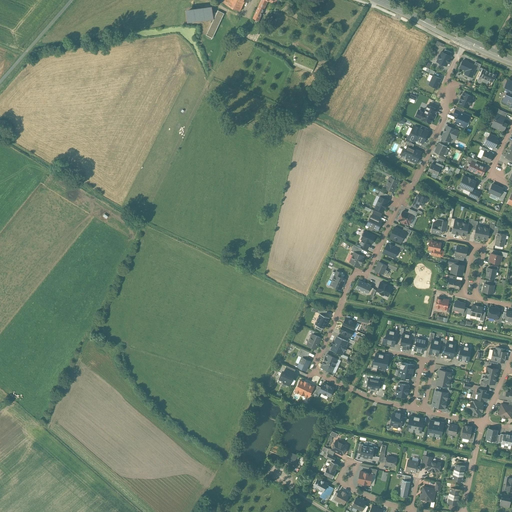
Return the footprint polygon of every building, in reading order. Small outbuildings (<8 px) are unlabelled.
[(222,0),(222,2),(240,11),(245,1),(243,1),(243,0),(222,0)] [(261,0),(253,18),(259,21),(268,1),(275,3),(276,0),(261,0)] [(187,11),(188,21),(212,18),(211,8),(187,11)] [(224,14),(218,11),(215,16),(221,19),(224,14)] [(215,16),(206,34),(212,38),(221,19),(215,16)] [(443,52),(441,51),(440,55),(439,55),(438,58),(437,61),(439,62),(439,63),(439,64),(441,65),(442,64),(443,64),(446,65),(448,62),(450,59),(449,59),(451,56),(450,55),(443,52)] [(316,61),(296,52),(295,55),(298,56),(296,60),(314,67),(316,61)] [(314,67),(296,60),(294,64),(312,72),(314,67)] [(474,65),(463,60),(460,67),(467,71),(468,73),(467,74),(472,77),(476,69),(473,67),(474,65)] [(481,64),(475,62),(474,65),(473,67),(476,69),(479,70),(481,64)] [(483,69),(477,81),(482,82),(483,78),(493,82),(497,75),(483,69)] [(441,79),(433,75),(429,84),(437,88),(441,79)] [(511,96),(511,89),(510,89),(508,94),(506,94),(503,101),(507,103),(507,104),(510,105),(511,105),(511,96)] [(467,94),(464,92),(462,96),(460,99),(459,103),(462,104),(461,105),(465,106),(468,107),(470,104),(472,100),(473,96),(467,94)] [(419,109),(415,117),(432,124),(434,120),(435,120),(438,115),(436,114),(439,108),(429,104),(425,112),(419,109)] [(472,116),(456,109),(454,115),(458,117),(455,123),(467,128),(472,116)] [(507,113),(499,109),(497,114),(505,118),(507,113)] [(505,118),(497,114),(495,118),(492,124),(496,126),(496,127),(500,129),(504,130),(507,124),(503,122),(505,118)] [(407,119),(401,116),(398,122),(404,125),(407,119)] [(418,127),(414,125),(407,139),(415,143),(416,141),(424,145),(429,132),(427,131),(418,127)] [(459,131),(447,126),(446,128),(445,128),(444,131),(444,132),(442,137),(450,141),(453,135),(456,136),(459,131)] [(489,136),(488,136),(487,139),(486,140),(484,143),(485,144),(492,147),(492,146),(495,147),(498,141),(497,140),(489,136)] [(439,143),(435,152),(444,156),(448,147),(439,143)] [(412,148),(408,146),(407,147),(406,150),(403,148),(400,155),(404,156),(403,157),(403,158),(406,159),(407,158),(411,159),(410,160),(416,163),(419,158),(418,158),(419,156),(421,153),(415,150),(415,149),(412,148)] [(489,153),(485,151),(481,158),(489,162),(493,155),(489,153)] [(476,172),(479,165),(479,164),(476,163),(471,161),(471,160),(468,158),(467,161),(471,162),(468,169),(475,173),(476,172)] [(436,166),(432,164),(428,172),(438,176),(441,169),(436,166)] [(479,165),(476,172),(482,175),(486,168),(479,165)] [(469,178),(464,176),(463,178),(462,178),(461,180),(462,181),(459,186),(471,191),(469,195),(473,197),(476,191),(472,189),(476,182),(472,180),(473,180),(469,178)] [(389,177),(384,188),(395,193),(400,182),(389,177)] [(503,189),(493,184),(489,192),(499,196),(503,189)] [(388,195),(380,191),(378,196),(380,197),(386,200),(388,195)] [(419,198),(416,197),(412,206),(417,209),(419,204),(422,206),(424,202),(427,203),(429,199),(420,195),(419,198)] [(380,197),(375,208),(383,211),(385,208),(386,208),(387,205),(387,204),(388,201),(386,200),(380,197)] [(417,213),(409,209),(407,214),(413,216),(415,218),(417,213)] [(379,220),(374,217),(377,212),(374,210),(371,216),(369,221),(370,221),(368,226),(374,228),(373,229),(377,231),(382,221),(379,220)] [(407,214),(403,212),(400,216),(399,217),(398,219),(399,220),(399,221),(402,222),(402,223),(405,224),(406,224),(409,225),(413,216),(407,214)] [(438,221),(434,223),(433,228),(432,232),(441,235),(442,233),(442,234),(444,232),(444,231),(446,231),(447,225),(450,226),(451,219),(449,218),(448,218),(447,222),(443,221),(443,222),(438,221)] [(434,222),(433,228),(434,223),(438,221),(443,222),(443,221),(438,220),(434,222)] [(462,223),(455,221),(453,228),(452,233),(459,234),(462,223)] [(468,224),(462,223),(459,234),(466,236),(468,227),(469,224),(468,224)] [(477,226),(476,230),(474,237),(481,239),(483,227),(477,226)] [(402,231),(395,227),(390,238),(397,241),(397,240),(401,242),(404,235),(405,232),(402,231)] [(411,231),(404,227),(402,231),(405,232),(404,235),(408,237),(411,231)] [(489,228),(483,227),(481,239),(487,240),(489,233),(490,228),(489,228)] [(375,236),(365,232),(364,232),(363,231),(361,235),(363,236),(361,239),(362,239),(360,245),(368,248),(371,241),(373,242),(375,236)] [(498,233),(497,233),(497,236),(495,245),(504,247),(506,235),(498,233)] [(435,242),(434,241),(431,241),(430,241),(428,249),(439,252),(441,244),(435,242)] [(393,246),(390,244),(390,245),(387,244),(385,247),(386,248),(384,253),(393,257),(395,253),(396,253),(398,249),(398,248),(394,247),(393,246)] [(356,246),(354,245),(351,251),(354,252),(359,254),(362,249),(360,248),(356,246)] [(467,248),(460,246),(459,249),(458,250),(457,249),(456,250),(455,251),(455,254),(455,255),(464,257),(466,258),(467,248)] [(359,254),(354,252),(350,262),(359,266),(360,263),(361,264),(363,259),(362,259),(363,256),(359,254)] [(498,255),(491,254),(489,262),(500,264),(502,256),(498,255)] [(379,262),(375,271),(383,274),(387,265),(379,262)] [(457,264),(453,264),(453,265),(451,272),(462,275),(464,266),(457,264)] [(489,268),(488,268),(486,277),(490,278),(494,279),(496,270),(489,268)] [(343,279),(335,275),(331,285),(341,289),(345,279),(343,279)] [(456,280),(450,279),(450,280),(448,287),(449,287),(449,288),(451,288),(452,288),(459,289),(460,282),(456,280)] [(368,295),(370,289),(371,287),(360,281),(356,290),(368,295)] [(394,288),(381,282),(376,292),(389,298),(394,288)] [(494,286),(484,283),(483,292),(492,294),(494,286)] [(449,300),(437,298),(435,307),(447,310),(448,303),(449,300)] [(459,301),(456,301),(455,302),(453,310),(463,312),(464,307),(465,304),(459,303),(459,301)] [(476,306),(472,305),(470,315),(480,317),(481,317),(482,312),(483,308),(479,307),(480,307),(476,306)] [(500,309),(490,307),(488,317),(496,319),(497,319),(499,313),(500,309)] [(325,316),(319,314),(315,324),(316,325),(315,328),(321,331),(323,328),(324,329),(325,329),(324,328),(329,318),(325,316)] [(352,321),(346,318),(343,325),(353,330),(354,326),(355,327),(357,323),(353,321),(352,321)] [(353,330),(343,325),(340,332),(350,336),(353,330)] [(394,346),(397,332),(387,330),(386,335),(383,337),(382,344),(394,346)] [(322,339),(312,335),(307,347),(316,351),(322,339)] [(362,338),(356,335),(354,341),(355,342),(360,344),(362,338)] [(347,342),(337,337),(334,343),(346,349),(347,347),(347,345),(346,345),(348,342),(347,342)] [(426,340),(417,338),(414,351),(423,352),(424,348),(424,347),(426,340)] [(346,349),(334,343),(331,350),(342,354),(343,351),(344,351),(345,351),(346,349)] [(505,349),(496,347),(496,350),(493,350),(491,359),(491,360),(498,361),(504,362),(505,356),(507,356),(508,353),(505,352),(505,349)] [(310,353),(301,349),(298,356),(302,358),(307,360),(310,353)] [(331,356),(327,354),(324,361),(335,365),(337,359),(338,359),(331,356)] [(389,355),(385,354),(385,355),(376,354),(375,360),(373,359),(371,370),(376,371),(377,368),(385,370),(387,363),(389,355)] [(307,360),(302,358),(298,367),(306,371),(310,361),(307,360)] [(335,365),(324,361),(321,367),(327,370),(332,372),(335,365)] [(414,365),(399,362),(397,367),(399,368),(398,376),(411,379),(412,373),(413,373),(413,369),(414,365)] [(490,368),(487,367),(485,375),(496,377),(498,369),(490,368)] [(286,369),(284,373),(283,372),(282,373),(279,379),(283,381),(284,383),(289,386),(292,379),(291,379),(294,373),(286,369)] [(447,372),(439,370),(438,377),(450,380),(452,373),(447,372)] [(496,377),(485,375),(484,382),(487,383),(494,384),(496,377)] [(449,387),(450,380),(438,377),(436,384),(443,386),(449,387)] [(382,380),(369,378),(367,389),(379,392),(380,389),(382,380)] [(307,383),(305,382),(304,382),(300,380),(299,384),(298,384),(297,387),(295,390),(296,391),(298,393),(299,392),(300,393),(300,394),(303,395),(304,395),(305,395),(305,396),(307,397),(307,396),(309,397),(310,394),(311,395),(315,387),(307,384),(307,383)] [(327,385),(323,383),(321,387),(319,391),(320,392),(330,397),(330,396),(332,395),(332,394),(332,392),(334,389),(330,387),(330,386),(327,385)] [(399,383),(398,387),(397,387),(396,391),(397,391),(396,395),(399,396),(403,397),(404,397),(406,397),(407,394),(408,394),(409,389),(408,389),(409,385),(408,385),(399,383)] [(486,391),(477,389),(476,394),(475,399),(477,399),(487,401),(488,394),(485,394),(486,391)] [(442,392),(435,390),(434,395),(433,398),(446,401),(448,393),(442,392)] [(446,401),(433,398),(433,401),(432,406),(439,407),(445,408),(446,401)] [(473,404),(471,404),(470,409),(471,409),(470,413),(475,414),(475,415),(480,416),(481,409),(483,410),(483,407),(482,406),(473,404)] [(511,406),(509,406),(501,404),(499,415),(501,416),(501,417),(502,418),(504,418),(505,417),(509,418),(509,416),(511,417),(511,415),(511,406)] [(404,415),(392,413),(390,426),(402,428),(404,419),(404,415)] [(414,431),(417,418),(410,416),(407,430),(414,431)] [(421,433),(424,419),(417,418),(414,431),(421,433)] [(430,420),(427,434),(442,438),(445,424),(430,420)] [(458,426),(450,424),(450,425),(448,434),(456,435),(458,426)] [(466,426),(464,426),(462,437),(462,438),(469,439),(471,432),(472,428),(470,427),(466,426)] [(498,430),(488,428),(486,439),(494,441),(495,441),(497,435),(498,430)] [(507,435),(503,434),(503,435),(501,443),(501,444),(504,445),(504,446),(508,447),(508,446),(511,446),(511,441),(511,435),(510,435),(507,434),(507,435)] [(339,443),(335,441),(331,449),(331,450),(335,451),(342,455),(343,454),(345,453),(346,452),(346,451),(346,449),(346,448),(346,447),(343,446),(344,444),(339,442),(339,443)] [(363,445),(360,444),(358,453),(361,454),(360,455),(372,458),(372,456),(374,448),(363,446),(363,445)] [(297,456),(287,452),(284,461),(294,465),(297,456)] [(390,457),(387,457),(386,458),(384,457),(383,462),(385,463),(385,464),(391,466),(391,467),(394,467),(395,466),(396,459),(393,458),(393,457),(391,457),(390,457)] [(440,463),(432,461),(432,458),(428,457),(427,463),(425,469),(430,470),(430,471),(434,472),(434,471),(439,472),(440,463)] [(418,462),(408,460),(406,471),(409,471),(409,473),(411,473),(412,472),(416,473),(416,472),(418,464),(418,462)] [(331,461),(328,467),(327,467),(324,474),(333,478),(336,471),(335,470),(337,464),(331,461)] [(465,466),(455,464),(454,472),(464,474),(465,466)] [(370,473),(360,471),(358,482),(370,485),(372,474),(370,473)] [(464,474),(454,472),(452,479),(462,482),(464,474)] [(328,483),(318,478),(313,486),(317,488),(320,489),(319,490),(323,492),(323,491),(327,485),(328,483)] [(404,481),(402,480),(402,481),(399,495),(407,497),(410,482),(404,481)] [(329,486),(327,485),(323,491),(328,494),(330,495),(334,489),(329,486)] [(434,489),(423,487),(421,498),(422,498),(422,499),(427,500),(428,500),(433,501),(435,491),(435,489),(434,489)] [(460,490),(450,488),(449,496),(459,498),(460,490)] [(348,496),(339,491),(338,493),(335,499),(338,501),(337,501),(338,502),(339,503),(340,503),(341,502),(344,504),(348,496)] [(459,498),(449,496),(447,503),(457,505),(459,498)] [(503,497),(501,497),(499,505),(509,507),(510,502),(509,502),(510,498),(508,498),(503,497)] [(365,502),(356,498),(354,502),(353,503),(352,504),(353,506),(353,507),(362,511),(364,505),(365,502)]
